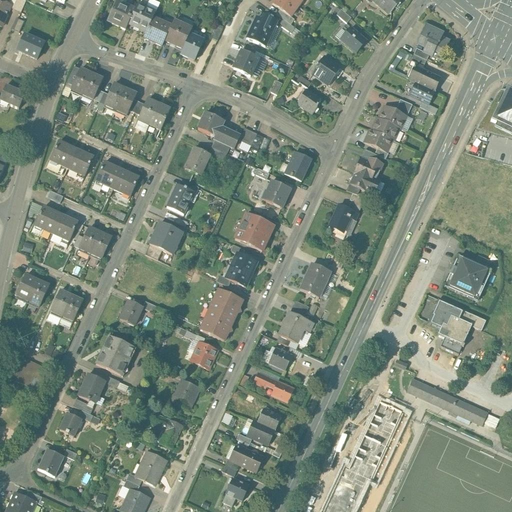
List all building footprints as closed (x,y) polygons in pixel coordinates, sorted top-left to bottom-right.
[(26,2),(21,0),(15,0),(12,10),(20,14),(26,2)] [(159,5),(148,0),(142,0),(140,7),(137,5),(135,11),(128,25),(146,34),(152,22),(153,19),(159,5)] [(297,8),(286,0),(275,0),(272,6),(279,11),(290,18),(297,8)] [(400,0),(371,0),(371,1),(372,1),(378,7),(380,5),(390,13),(400,0)] [(10,6),(0,1),(0,27),(1,28),(10,6)] [(135,11),(116,3),(107,23),(125,31),(128,25),(135,11)] [(290,18),(279,11),(276,16),(283,20),(291,26),(294,21),(290,18)] [(351,19),(341,11),(336,16),(346,25),(351,19)] [(265,18),(263,22),(256,19),(247,40),(265,49),(277,23),(265,18)] [(24,23),(18,20),(13,31),(19,34),(24,23)] [(291,26),(283,20),(279,26),(291,35),(295,29),(291,26)] [(169,30),(152,22),(146,34),(143,39),(162,47),(164,42),(170,30),(169,30)] [(192,30),(173,22),(171,28),(170,27),(169,30),(170,30),(164,42),(182,50),(188,38),(192,30)] [(443,34),(426,25),(418,42),(426,45),(424,51),(425,51),(426,49),(441,57),(441,59),(450,42),(441,38),(443,34)] [(222,31),(216,28),(211,39),(217,42),(222,31)] [(366,43),(351,29),(340,41),(356,55),(366,43)] [(44,45),(24,36),(17,52),(36,61),(44,45)] [(202,44),(188,38),(182,50),(180,56),(194,62),(202,44)] [(255,52),(244,47),(241,53),(252,58),(255,52)] [(429,56),(416,50),(413,56),(426,62),(429,56)] [(241,53),(233,70),(250,78),(258,61),(252,58),(241,53)] [(426,62),(413,56),(410,62),(423,68),(426,62)] [(340,70),(324,59),(312,75),(328,86),(329,87),(335,79),(334,78),(340,70)] [(441,79),(422,70),(423,68),(410,62),(408,67),(411,69),(406,80),(415,84),(434,93),(441,79)] [(80,70),(71,91),(82,96),(91,76),(80,70)] [(103,81),(91,76),(82,96),(93,101),(98,91),(103,81)] [(311,84),(300,77),(296,82),(307,90),(311,84)] [(434,93),(415,84),(409,97),(422,103),(428,106),(434,93)] [(125,91),(113,86),(109,96),(104,106),(115,111),(125,91)] [(25,95),(5,87),(0,99),(0,102),(18,111),(25,95)] [(511,91),(507,89),(505,92),(503,91),(500,91),(497,94),(476,131),(511,140),(511,91)] [(103,94),(98,91),(93,101),(99,104),(103,94)] [(136,96),(125,91),(115,111),(127,116),(129,112),(134,101),(136,96)] [(321,102),(306,92),(296,105),(312,116),(318,108),(317,107),(321,102)] [(109,96),(103,94),(99,104),(104,106),(109,96)] [(139,103),(134,101),(129,112),(134,114),(139,103)] [(158,106),(147,101),(145,106),(140,117),(138,121),(149,126),(158,106)] [(412,106),(400,101),(397,107),(409,112),(412,106)] [(139,103),(134,114),(140,117),(145,106),(139,103)] [(428,106),(422,103),(419,109),(428,113),(431,108),(428,106)] [(170,111),(158,106),(149,126),(160,131),(170,111)] [(395,112),(384,107),(378,120),(399,129),(399,130),(400,130),(406,118),(406,117),(395,112)] [(409,112),(397,107),(395,112),(406,117),(406,118),(409,112)] [(224,122),(205,114),(198,131),(216,139),(220,129),(224,122)] [(399,129),(378,120),(377,119),(371,132),(392,142),(391,142),(393,143),(399,130),(399,129)] [(239,138),(220,129),(216,139),(215,141),(230,148),(233,150),(239,138)] [(257,135),(244,130),(239,142),(251,148),(257,135)] [(392,142),(371,132),(370,131),(364,144),(377,150),(386,154),(391,142),(392,142)] [(264,139),(257,135),(251,148),(258,151),(264,139)] [(230,148),(215,141),(212,148),(213,149),(226,155),(230,148)] [(76,151),(58,143),(50,162),(67,170),(76,151)] [(210,156),(195,149),(185,170),(194,174),(195,172),(201,175),(210,157),(210,156)] [(226,155),(213,149),(210,156),(210,157),(223,163),(227,155),(226,155)] [(386,154),(377,150),(374,156),(378,157),(378,158),(385,161),(388,155),(386,154)] [(93,159),(76,151),(67,170),(84,178),(93,159)] [(374,156),(365,152),(361,161),(360,160),(354,175),(362,179),(363,177),(372,181),(377,168),(374,167),(378,158),(378,157),(374,156)] [(311,162),(295,154),(285,175),(301,183),(311,162)] [(121,172),(104,164),(95,183),(113,191),(121,172)] [(271,176),(260,171),(257,177),(269,182),(271,176)] [(139,180),(121,172),(113,191),(130,199),(139,180)] [(362,192),(374,197),(380,185),(372,181),(363,177),(362,179),(354,175),(349,186),(362,192)] [(291,192),(272,183),(267,194),(265,193),(261,201),(282,211),(286,203),(291,192)] [(199,189),(189,184),(186,190),(185,190),(184,191),(193,195),(195,196),(199,189)] [(362,192),(349,186),(346,191),(354,195),(359,197),(362,192)] [(184,191),(177,187),(167,208),(183,216),(193,195),(184,191)] [(63,198),(50,192),(47,199),(60,204),(63,198)] [(351,202),(362,207),(365,200),(359,197),(354,195),(351,202)] [(362,207),(351,202),(347,211),(358,216),(362,207)] [(347,211),(339,207),(328,229),(347,238),(358,216),(347,211)] [(60,216),(43,208),(34,227),(52,235),(60,216)] [(274,227),(246,215),(235,240),(262,252),(274,227)] [(78,224),(60,216),(52,235),(69,243),(78,224)] [(172,230),(160,224),(154,237),(155,237),(151,246),(151,247),(162,252),(169,256),(175,243),(178,244),(182,235),(182,234),(172,230)] [(188,230),(175,224),(172,230),(182,234),(182,235),(185,236),(188,230)] [(100,234),(88,229),(79,250),(90,255),(100,234)] [(111,239),(100,234),(90,255),(102,260),(111,239)] [(162,252),(151,247),(151,246),(150,246),(145,256),(158,262),(162,252)] [(243,251),(234,247),(233,246),(230,253),(236,256),(237,255),(241,257),(244,251),(243,251)] [(241,257),(237,255),(236,256),(231,268),(232,269),(227,280),(226,279),(225,279),(225,280),(230,282),(246,289),(257,264),(241,257)] [(489,261),(478,256),(475,262),(486,267),(489,261)] [(458,257),(444,288),(477,303),(491,272),(458,257)] [(330,274),(311,265),(305,278),(320,285),(324,278),(327,279),(330,274)] [(25,276),(16,297),(28,302),(37,282),(25,276)] [(225,279),(219,276),(216,283),(227,288),(230,282),(225,280),(225,279)] [(320,285),(305,278),(300,291),(318,300),(321,295),(317,293),(320,285)] [(49,287),(37,282),(28,302),(39,308),(49,287)] [(209,312),(233,322),(237,315),(240,314),(239,310),(242,302),(218,291),(209,312)] [(71,297),(60,292),(50,313),(62,318),(71,297)] [(82,302),(71,297),(62,318),(73,323),(82,302)] [(485,323),(438,301),(427,325),(440,331),(437,336),(444,339),(439,349),(458,357),(471,328),(481,333),(485,323)] [(142,309),(128,302),(120,321),(134,328),(142,310),(142,309)] [(308,308),(295,302),(292,308),(306,315),(308,308)] [(142,309),(142,310),(153,315),(156,308),(145,303),(142,309)] [(306,315),(292,308),(289,314),(303,321),(306,315)] [(233,322),(209,312),(200,331),(224,342),(228,335),(231,333),(230,330),(233,322)] [(289,314),(285,323),(286,323),(280,337),(280,338),(291,343),(295,345),(301,331),(308,334),(312,325),(289,314)] [(198,337),(187,332),(184,338),(195,343),(195,342),(198,337)] [(291,343),(280,338),(280,337),(279,337),(276,343),(288,348),(291,343)] [(134,350),(109,338),(96,366),(121,378),(134,350)] [(217,352),(199,344),(191,363),(208,371),(217,352)] [(292,357),(275,350),(272,349),(270,353),(273,355),(268,365),(285,373),(288,364),(290,365),(292,359),(291,358),(292,357)] [(12,354),(7,365),(13,368),(18,357),(12,354)] [(18,357),(13,368),(14,368),(18,370),(23,359),(18,357)] [(29,362),(23,359),(18,370),(19,371),(24,373),(29,362)] [(34,364),(29,362),(24,373),(29,375),(34,364)] [(40,366),(34,364),(29,375),(30,375),(35,378),(40,366)] [(13,368),(7,365),(2,376),(9,379),(14,368),(13,368)] [(40,366),(35,378),(40,380),(45,369),(40,366)] [(18,370),(14,368),(9,379),(14,382),(19,371),(18,370)] [(45,369),(40,380),(45,383),(51,371),(45,369)] [(24,373),(19,371),(14,382),(19,384),(24,373)] [(24,373),(19,384),(24,386),(30,375),(29,375),(24,373)] [(35,378),(30,375),(24,386),(30,389),(35,378)] [(87,376),(78,397),(87,402),(89,403),(95,405),(105,384),(87,376)] [(293,391),(277,384),(262,377),(259,384),(274,391),(271,397),(287,405),(293,391)] [(40,380),(35,378),(30,389),(35,391),(40,380)] [(119,383),(109,379),(106,385),(117,389),(119,383)] [(45,383),(40,380),(35,391),(40,394),(45,383)] [(487,415),(412,381),(406,393),(482,427),(487,415)] [(199,390),(183,382),(173,404),(189,412),(199,390)] [(403,416),(409,402),(389,394),(383,408),(403,416)] [(93,409),(76,401),(73,408),(83,413),(90,416),(93,409)] [(281,418),(263,410),(257,424),(274,432),(275,432),(281,418)] [(90,416),(83,413),(80,419),(90,424),(93,417),(90,416)] [(223,424),(232,426),(235,416),(225,414),(223,424)] [(81,422),(67,415),(59,432),(66,435),(73,439),(81,422)] [(484,424),(495,429),(499,420),(489,415),(484,424)] [(182,427),(170,422),(156,416),(151,425),(165,432),(160,444),(172,450),(182,427)] [(180,425),(182,421),(170,416),(169,420),(180,425)] [(257,424),(253,422),(247,437),(267,446),(274,432),(257,424)] [(251,441),(238,435),(236,441),(249,447),(251,441)] [(156,444),(145,439),(142,445),(153,450),(156,444)] [(252,455),(239,449),(232,462),(232,463),(239,466),(256,474),(259,467),(260,468),(264,461),(262,460),(262,459),(255,456),(256,454),(253,453),(252,455)] [(77,456),(67,451),(64,457),(74,462),(77,456)] [(47,452),(38,471),(54,478),(63,459),(47,452)] [(166,462),(147,453),(135,478),(138,479),(137,480),(142,482),(154,488),(166,462)] [(232,462),(228,460),(225,466),(237,472),(239,466),(232,463),(232,462)] [(237,472),(225,466),(222,473),(233,479),(237,472)] [(135,478),(129,475),(126,481),(139,487),(142,482),(137,480),(138,479),(135,478)] [(249,488),(232,480),(232,481),(229,480),(227,484),(230,485),(225,496),(226,496),(222,504),(231,509),(235,500),(241,503),(245,495),(247,496),(249,490),(248,489),(249,488)] [(139,487),(126,481),(123,488),(130,492),(131,491),(136,494),(139,487)] [(136,494),(131,491),(130,492),(120,511),(142,511),(149,499),(136,494)] [(42,499),(28,492),(25,498),(37,504),(36,504),(39,505),(42,499)] [(25,498),(15,494),(7,510),(12,511),(32,511),(36,504),(37,504),(25,498)]
